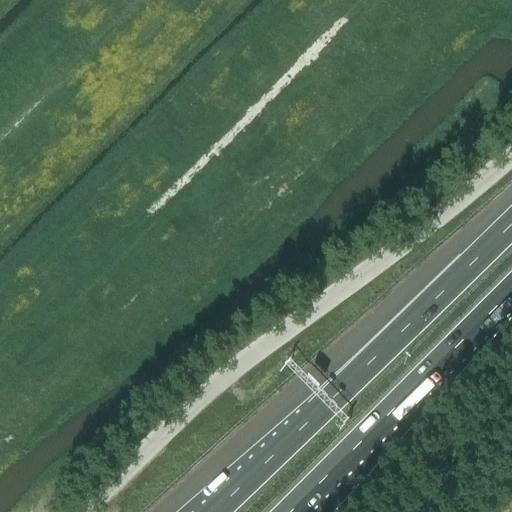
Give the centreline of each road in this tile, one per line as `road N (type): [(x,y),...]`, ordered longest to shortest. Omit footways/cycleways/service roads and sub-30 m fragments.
road 1 (unclassified): [(82,511),(210,389),(431,222),(511,150)]
road 2 (motorway): [(511,219),(214,511)]
road 3 (motorway): [(296,511),(511,291)]
road 4 (unclassified): [(428,511),(511,422)]
